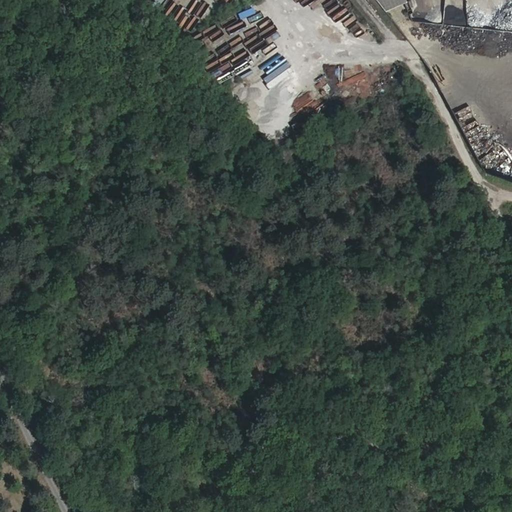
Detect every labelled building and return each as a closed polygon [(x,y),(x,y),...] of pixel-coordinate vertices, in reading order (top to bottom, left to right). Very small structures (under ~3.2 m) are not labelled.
[(337,5),(333,0),(301,0),(295,4),(305,19),(300,22),(306,31),(320,21),(314,12),(322,6),(326,12),(337,5)] [(406,0),(375,0),(384,10),(406,0)] [(253,28),(264,22),(258,9),(247,15),(253,28)] [(234,17),(241,29),(197,58),(208,74),(263,37),(245,10),(234,17)] [(365,27),(361,30),(367,40),(372,37),(365,27)] [(334,41),(348,34),(344,28),(331,35),(334,41)] [(275,61),(266,71),(270,75),(279,65),(275,61)] [(261,97),(273,87),(265,78),(253,87),(261,97)] [(279,83),(271,94),(282,102),(290,91),(279,83)]
